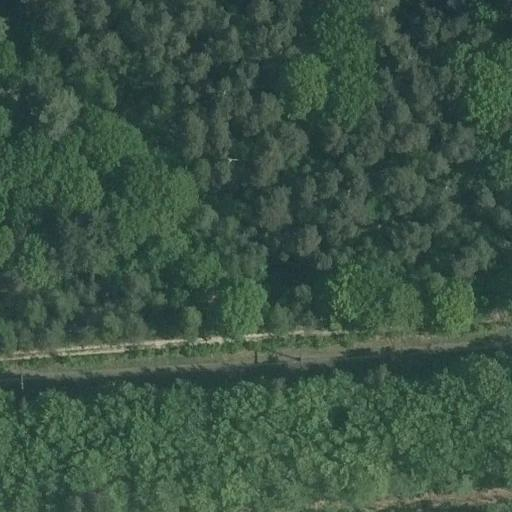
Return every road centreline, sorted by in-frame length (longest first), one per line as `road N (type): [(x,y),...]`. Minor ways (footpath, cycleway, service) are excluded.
road 1 (track): [(0,81),(171,204),(255,236),(320,238),(442,222),(511,203)]
road 2 (track): [(511,117),(460,0)]
